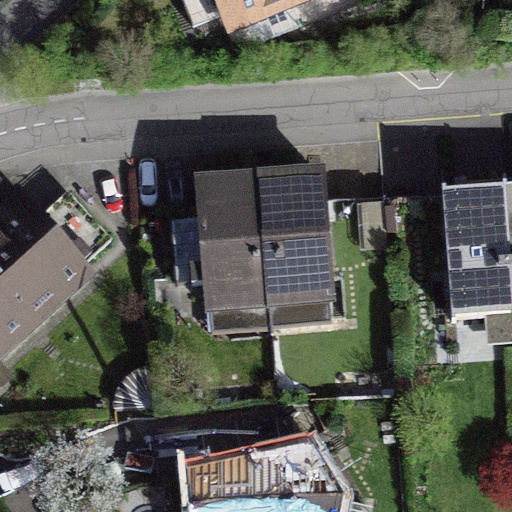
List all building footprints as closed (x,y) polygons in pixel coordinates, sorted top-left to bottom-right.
[(181,0),(193,26),(228,11),(233,24),(289,0),(181,0)] [(258,183),(267,305),(332,300),(330,279),(388,274),(383,210),(383,197),(380,197),(381,210),(323,214),(320,178),(258,183)] [(511,181),(503,182),(511,303),(511,181)] [(511,313),(511,303),(503,182),(467,185),(469,207),(446,208),(445,191),(440,191),(441,206),(383,210),(388,274),(448,270),(452,323),(455,322),(455,317),(511,313)] [(267,305),(258,183),(199,187),(201,220),(162,223),(161,209),(158,209),(166,312),(267,305)] [(0,229),(0,228),(0,341),(110,242),(68,195),(41,219),(35,212),(7,237),(0,229)] [(252,490),(212,493),(206,511),(337,511),(340,500),(308,455),(252,490)]
